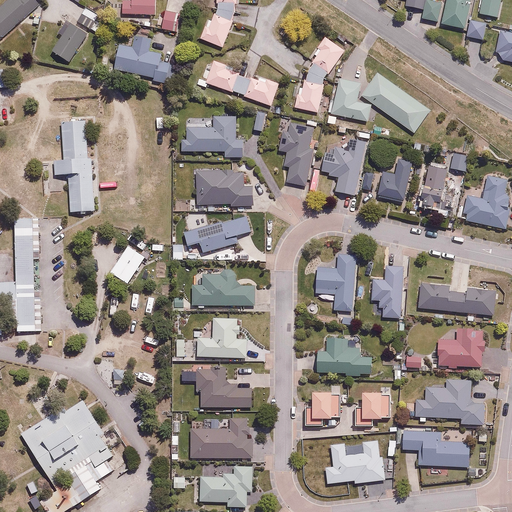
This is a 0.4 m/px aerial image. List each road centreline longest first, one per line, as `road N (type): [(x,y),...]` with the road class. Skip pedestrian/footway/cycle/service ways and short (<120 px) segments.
road 1 (residential): [(308,511),(289,496),(282,475),(284,261),(293,241),(334,221),(511,260)]
road 2 (residential): [(511,108),(346,0)]
road 3 (residential): [(507,493),(356,511)]
